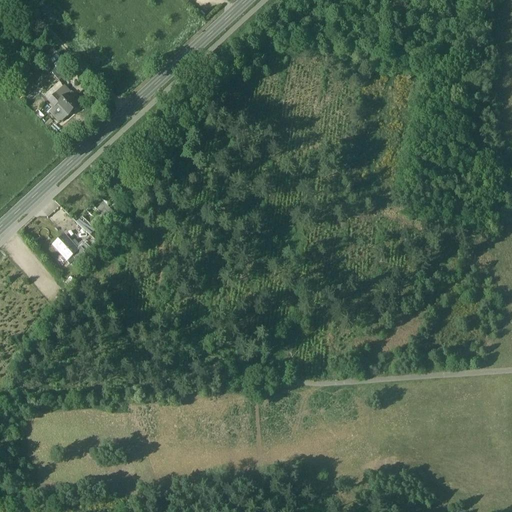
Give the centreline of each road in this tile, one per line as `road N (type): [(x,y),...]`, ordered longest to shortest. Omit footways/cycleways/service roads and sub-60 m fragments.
road 1 (tertiary): [(0,228),(247,0)]
road 2 (track): [(321,386),(511,373)]
